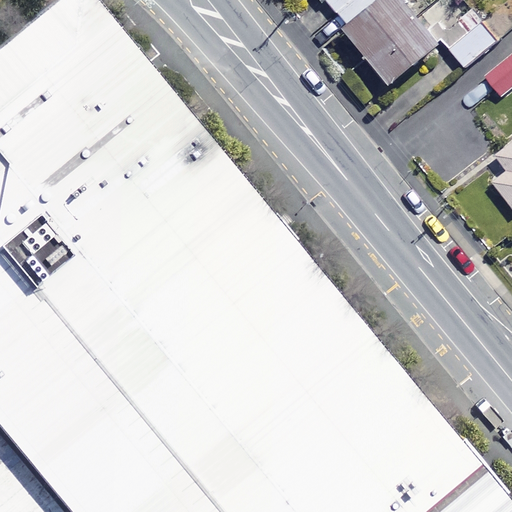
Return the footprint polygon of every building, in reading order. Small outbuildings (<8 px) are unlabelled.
[(0,511),(511,511),(511,493),(96,0),(52,0),(0,43),(0,511)] [(383,0),(333,0),(331,2),(353,29),(350,32),(397,91),(445,52),(402,0),(395,0),(388,6),(383,0)] [(501,43),(475,12),(459,25),(468,36),(452,49),(468,69),(501,43)] [(511,90),(511,59),(489,79),(504,97),(511,90)] [(511,204),(511,146),(500,155),(511,172),(511,174),(498,184),(511,204)]
